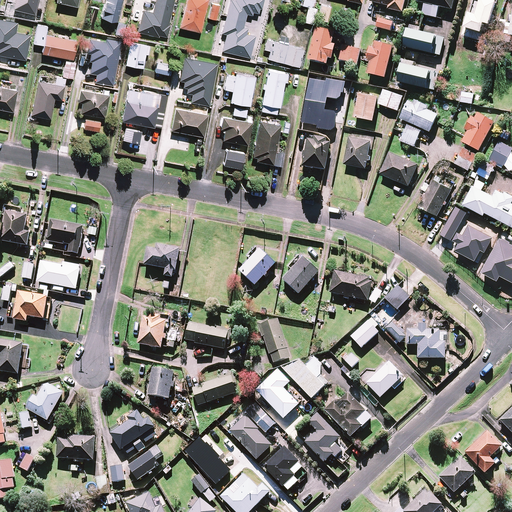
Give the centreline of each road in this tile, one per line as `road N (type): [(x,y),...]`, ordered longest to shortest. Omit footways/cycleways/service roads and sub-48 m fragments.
road 1 (residential): [(511,336),(424,260),(374,230),(125,179)]
road 2 (residential): [(511,336),(327,511)]
road 3 (residential): [(91,370),(125,179)]
road 4 (residential): [(125,179),(0,154)]
